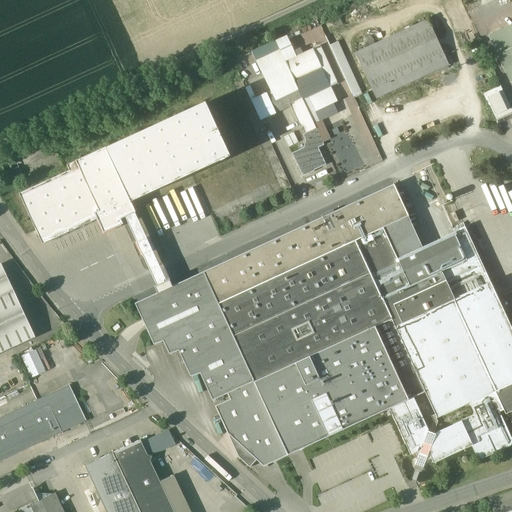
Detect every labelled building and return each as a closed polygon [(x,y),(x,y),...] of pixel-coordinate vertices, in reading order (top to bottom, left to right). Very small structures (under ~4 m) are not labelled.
[(428,20),(355,53),(376,99),(449,65),(428,20)] [(511,25),(488,36),(497,55),(498,55),(511,48),(511,25)] [(331,44),(353,97),(361,93),(339,40),(331,44)] [(337,84),(320,46),(313,49),(321,69),(330,87),(337,84)] [(511,48),(498,55),(511,82),(511,81),(511,48)] [(313,49),(285,62),(294,81),(321,69),(313,49)] [(285,63),(262,74),(271,92),(294,82),(285,63)] [(294,81),(294,82),(303,100),(308,97),(330,87),(321,69),(294,81)] [(236,85),(242,82),(238,76),(233,79),(236,85)] [(271,92),(267,94),(276,112),(303,100),(294,82),(271,92)] [(499,86),(483,93),(498,124),(511,117),(511,112),(504,95),(500,87),(499,86)] [(330,87),(308,97),(315,112),(337,102),(330,87)] [(230,158),(203,101),(67,165),(69,170),(19,194),(43,246),(97,220),(103,234),(123,225),(121,220),(125,218),(134,214),(136,213),(131,204),(230,158)] [(313,123),(303,129),(305,134),(316,129),(313,123)] [(306,141),(303,148),(292,154),(303,177),(314,171),(326,165),(318,148),(324,145),(316,129),(305,134),(303,135),(306,141)] [(105,131),(82,142),(86,151),(109,141),(105,131)] [(285,137),(291,148),(300,143),(293,132),(285,137)] [(82,142),(73,146),(77,155),(86,151),(82,142)] [(20,169),(5,171),(6,180),(21,178),(20,169)] [(394,185),(203,272),(217,304),(383,228),(408,217),(394,185)] [(459,221),(454,211),(449,214),(454,223),(459,221)] [(125,218),(156,286),(166,282),(134,214),(125,218)] [(408,217),(383,228),(397,259),(422,248),(408,217)] [(468,227),(465,228),(453,233),(466,260),(478,255),(479,258),(482,257),(468,227)] [(383,228),(217,304),(253,382),(391,319),(419,306),(410,286),(397,259),(383,228)] [(422,248),(397,259),(410,286),(466,260),(453,233),(422,248)] [(466,260),(410,286),(419,306),(391,319),(425,392),(435,415),(436,418),(437,418),(469,403),(475,415),(436,433),(435,434),(433,433),(429,432),(428,431),(428,430),(413,398),(389,409),(410,455),(414,453),(417,460),(415,465),(423,468),(425,463),(432,460),(433,463),(471,446),(477,457),(482,459),(511,446),(511,441),(511,439),(499,412),(504,410),(505,414),(511,411),(511,329),(479,258),(478,255),(466,260)] [(1,264),(0,264),(0,297),(14,291),(1,264)] [(217,304),(203,272),(172,287),(169,280),(166,282),(156,286),(154,287),(157,294),(135,304),(154,345),(163,342),(169,355),(179,351),(190,377),(200,374),(212,401),(227,394),(253,382),(217,304)] [(0,297),(0,353),(35,337),(14,291),(0,297)] [(253,382),(227,394),(230,400),(215,406),(238,457),(250,468),(256,460),(264,467),(389,409),(413,398),(425,392),(391,319),(253,382)] [(0,417),(0,461),(86,421),(69,385),(0,417)] [(435,415),(431,417),(433,422),(429,432),(433,433),(438,422),(436,418),(435,415)] [(152,457),(147,455),(140,440),(113,453),(140,511),(174,511),(150,461),(152,457)] [(140,511),(113,453),(85,466),(106,511),(140,511)] [(64,511),(55,493),(19,510),(20,511),(64,511)]
